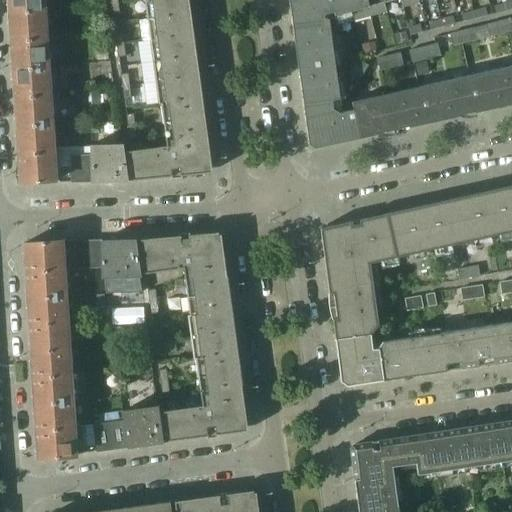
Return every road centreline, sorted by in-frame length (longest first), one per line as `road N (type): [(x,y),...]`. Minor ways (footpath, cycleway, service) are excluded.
road 1 (residential): [(15,490),(274,455)]
road 2 (residential): [(238,204),(274,455)]
road 3 (residential): [(238,204),(0,219)]
road 4 (residential): [(322,424),(291,195)]
road 5 (residential): [(511,146),(291,195)]
road 6 (residential): [(209,0),(238,204)]
road 7 (residential): [(291,195),(263,0)]
road 8 (residential): [(322,424),(511,396)]
road 9 (residential): [(15,490),(0,303)]
